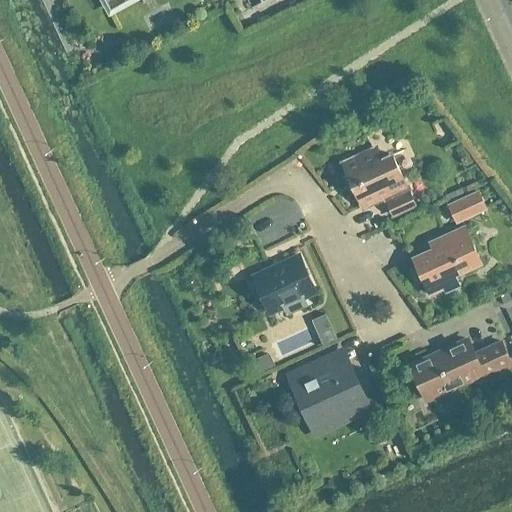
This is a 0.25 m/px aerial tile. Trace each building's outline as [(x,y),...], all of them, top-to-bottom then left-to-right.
[(105,0),(111,10),(128,0),(105,0)] [(415,206),(392,155),(381,160),(376,148),(343,163),(363,207),(385,197),(393,216),(415,206)] [(485,208),(478,192),(449,206),(456,222),(485,208)] [(286,214),(254,229),(270,262),(302,247),(286,214)] [(481,263),(464,227),(429,243),(432,249),(413,258),(427,288),(430,294),(443,288),(445,292),(459,286),(454,276),(481,263)] [(315,292),(299,256),(253,276),(270,313),(284,306),(287,314),(306,305),(303,298),(315,292)] [(285,344),(291,356),(313,344),(307,332),(285,344)] [(511,366),(501,342),(474,354),(467,340),(411,365),(427,400),(482,374),(484,380),(511,366)] [(268,354),(249,362),(254,373),(273,364),(268,354)] [(364,407),(357,392),(360,390),(355,379),(352,381),(344,364),(337,368),(331,356),(293,374),(304,398),(300,400),(307,414),(311,413),(318,428),(362,407),(363,407),(364,407)]
